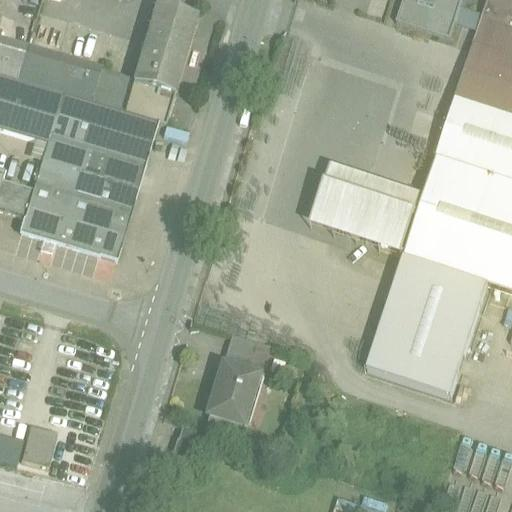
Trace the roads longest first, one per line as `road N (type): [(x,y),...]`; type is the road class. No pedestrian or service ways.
road 1 (unclassified): [(166,319),(261,0)]
road 2 (unclassified): [(107,511),(166,319)]
road 3 (unclassified): [(0,273),(166,319)]
